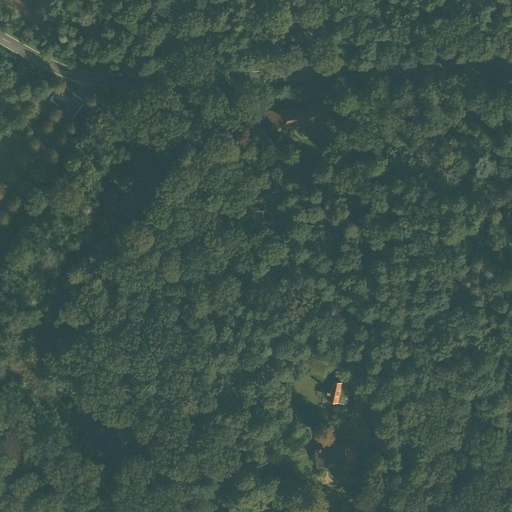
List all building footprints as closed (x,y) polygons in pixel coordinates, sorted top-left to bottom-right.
[(56,97),(63,102),(68,95),(62,90),(56,97)] [(309,106),(312,124),(316,123),(330,121),(327,103),(309,106)] [(287,128),(310,124),(312,124),(309,106),(284,109),(287,128)] [(271,130),(287,128),(284,109),(269,112),(271,130)] [(280,152),(283,181),(297,180),(294,151),(280,152)] [(341,389),(347,390),(350,378),(344,377),(342,382),(341,389)] [(330,398),(343,401),(344,394),(346,395),(347,390),(341,389),(342,382),(334,380),(332,390),(330,398)] [(318,447),(319,464),(329,463),(328,453),(340,453),(341,462),(344,462),(344,463),(354,462),(354,461),(360,460),(359,448),(355,448),(353,440),(350,440),(350,438),(337,440),(337,448),(327,448),(327,447),(318,447)]
